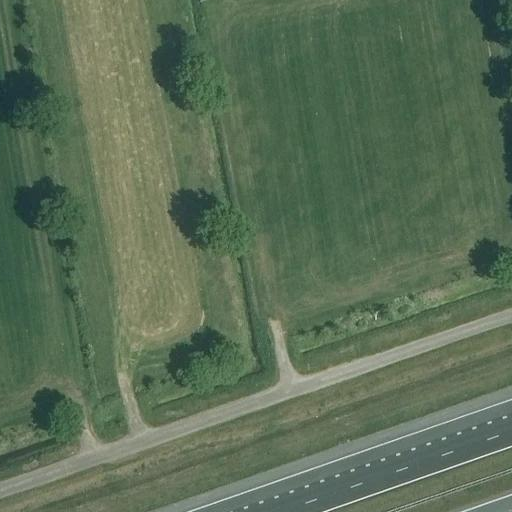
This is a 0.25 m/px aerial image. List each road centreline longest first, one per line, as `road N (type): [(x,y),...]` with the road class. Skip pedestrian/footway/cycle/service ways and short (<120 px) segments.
road 1 (unclassified): [(0,493),(511,313)]
road 2 (motorway): [(511,432),(285,511)]
